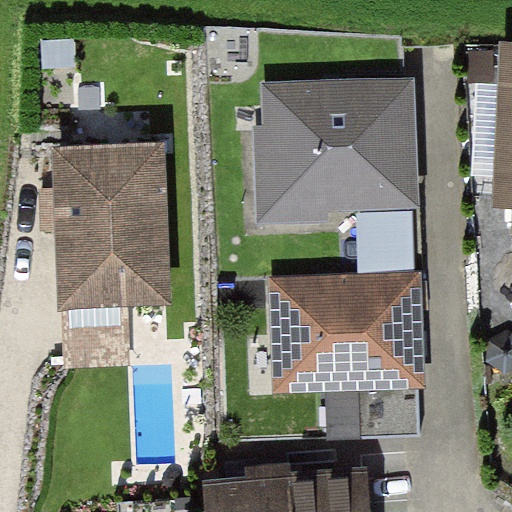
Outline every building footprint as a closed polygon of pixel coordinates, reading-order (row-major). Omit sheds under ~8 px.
[(511,47),(510,48),(502,199),(511,199),(511,47)] [(414,201),(409,84),(270,89),(275,207),(414,201)] [(168,358),(160,145),(60,148),(68,361),(168,358)] [(407,213),(368,214),(370,277),(409,276),(407,213)] [(415,278),(278,284),(282,386),(356,383),(358,438),(422,436),(415,278)] [(213,511),(368,511),(365,471),(290,477),(289,465),(249,469),(250,480),(212,484),(213,507),(213,511)]
